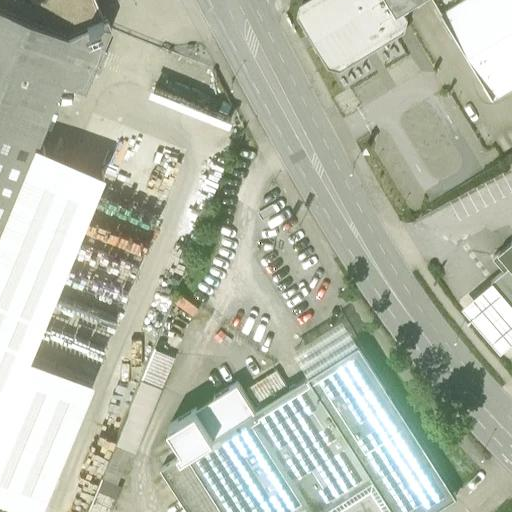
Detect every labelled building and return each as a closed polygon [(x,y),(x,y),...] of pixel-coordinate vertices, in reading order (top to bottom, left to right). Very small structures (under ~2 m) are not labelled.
[(0,0),(0,500),(30,511),(39,511),(92,381),(28,355),(103,170),(35,142),(54,96),(50,95),(57,77),(81,87),(106,25),(95,0),(0,0)] [(404,8),(398,11),(391,0),(303,0),(302,1),(299,12),(314,38),(330,65),(342,67),(370,50),(407,28),(409,17),(404,8)] [(511,0),(391,0),(398,11),(404,8),(416,0),(439,0),(495,93),(511,83),(511,0)] [(511,242),(494,257),(505,270),(511,266),(511,267),(511,242)] [(511,267),(511,266),(505,270),(493,281),(511,304),(511,267)] [(511,304),(493,281),(483,290),(463,306),(502,352),(511,343),(511,304)] [(343,316),(294,348),(310,374),(360,342),(343,316)] [(431,511),(457,496),(360,342),(310,374),(255,409),(238,381),(170,423),(184,445),(179,448),(183,454),(162,467),(189,511),(431,511)] [(154,348),(87,511),(110,511),(121,487),(116,485),(130,450),(135,452),(175,357),(154,348)] [(288,386),(277,368),(248,387),(258,404),(288,386)]
